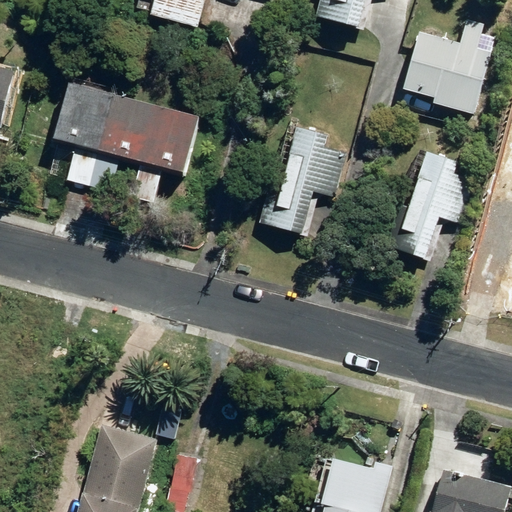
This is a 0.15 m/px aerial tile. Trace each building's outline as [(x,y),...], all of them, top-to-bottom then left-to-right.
[(156,0),(153,12),(200,25),(206,0),(156,0)] [(323,0),(320,12),(362,22),(367,0),(323,0)] [(434,99),(477,111),(493,49),(480,45),(485,24),(467,19),(461,40),(421,30),(407,84),(436,92),(434,99)] [(0,127),(1,128),(16,67),(0,63),(0,127)] [(73,77),(57,131),(186,167),(201,112),(73,77)] [(263,220),(305,230),(316,190),(336,194),(348,147),(329,142),(331,131),(299,123),(285,181),(272,178),(263,220)] [(396,253),(426,263),(442,213),(462,220),(476,178),(457,171),(462,158),(431,148),(396,253)] [(511,195),(497,193),(486,252),(511,256),(511,259),(509,277),(511,277),(511,195)] [(85,491),(141,506),(160,436),(104,420),(85,491)] [(172,509),(186,511),(200,457),(185,454),(172,509)] [(326,511),(378,511),(390,472),(342,459),(326,511)] [(505,511),(511,487),(511,485),(446,467),(433,511),(505,511)] [(33,511),(38,497),(0,487),(0,511),(33,511)] [(139,511),(141,506),(85,491),(78,511),(139,511)]
